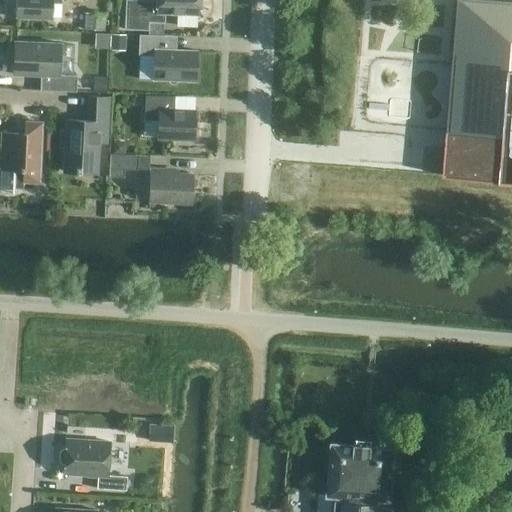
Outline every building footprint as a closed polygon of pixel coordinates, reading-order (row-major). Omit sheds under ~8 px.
[(60,0),(16,0),(16,18),(51,19),(52,3),(61,4),(60,0)] [(199,0),(156,0),(157,3),(125,2),(124,30),(148,31),(149,23),(165,23),(165,14),(199,15),(199,0)] [(449,132),(446,176),(511,181),(511,0),(461,0),(456,63),(462,63),(458,106),(456,133),(449,132)] [(105,30),(106,15),(84,13),(83,29),(105,30)] [(111,50),(125,51),(126,35),(112,34),(111,50)] [(163,36),(139,35),(138,56),(154,56),(153,80),(167,80),(171,84),(175,85),(179,81),(196,82),(197,52),(163,50),(163,36)] [(40,91),(54,91),(76,92),(77,76),(58,75),(60,44),(15,42),(13,74),(40,76),(40,91)] [(93,89),(107,90),(108,78),(94,77),(93,89)] [(175,97),(146,96),(144,121),(159,121),(158,138),(194,139),(195,112),(174,112),(175,97)] [(109,98),(89,97),(88,121),(66,120),(63,171),(75,172),(75,174),(80,174),(80,172),(97,173),(99,138),(107,138),(109,98)] [(26,122),(25,122),(24,133),(1,132),(0,162),(0,170),(23,171),(22,182),(39,183),(42,123),(26,123),(26,122)] [(120,142),(112,141),(112,153),(124,153),(124,147),(120,142)] [(138,156),(110,154),(109,178),(124,178),(124,170),(137,170),(138,156)] [(149,201),(191,203),(193,175),(166,174),(166,170),(150,170),(149,201)] [(110,442),(85,441),(84,443),(66,442),(65,449),(63,449),(60,452),(59,460),(62,464),(64,464),(64,471),(83,472),(82,475),(88,475),(98,476),(97,489),(126,490),(127,477),(108,476),(110,442)] [(396,448),(334,443),(329,496),(335,496),(333,511),(408,511),(410,500),(392,499),(396,448)]
